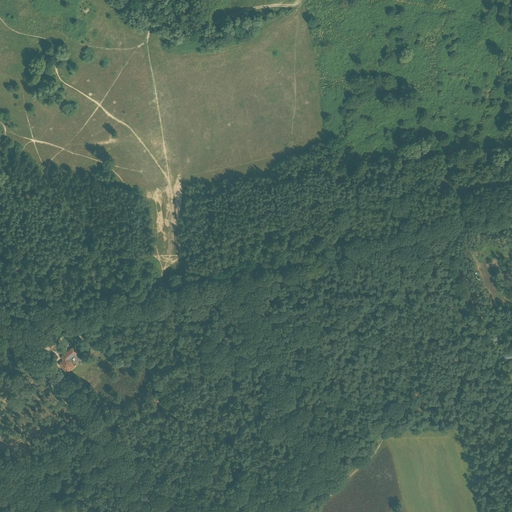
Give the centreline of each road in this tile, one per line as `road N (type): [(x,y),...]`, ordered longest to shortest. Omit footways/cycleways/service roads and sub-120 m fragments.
road 1 (track): [(511,176),(325,199),(309,222),(288,232),(263,228),(181,258)]
road 2 (track): [(185,286),(511,208)]
road 3 (track): [(334,490),(241,271)]
road 4 (track): [(5,331),(160,511)]
road 5 (track): [(5,331),(155,294)]
road 6 (track): [(150,23),(201,27),(298,2)]
road 7 (track): [(156,256),(115,250),(47,178)]
road 8 (track): [(389,428),(368,459),(304,511)]
